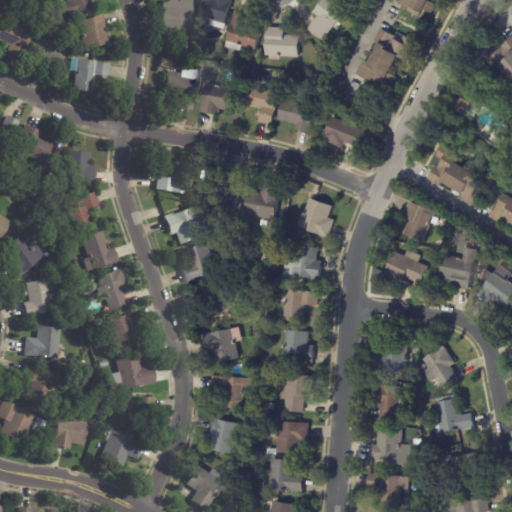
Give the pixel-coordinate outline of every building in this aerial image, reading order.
[(89,0),(93,11),(64,20),(57,0),(89,0)] [(192,0),(191,22),(173,20),(173,25),(167,25),(167,20),(160,19),(160,0),(192,0)] [(233,0),(225,30),(211,26),(212,21),(197,17),(201,0),(233,0)] [(338,22),(324,42),(309,30),(319,17),(315,14),(325,0),(329,0),(346,12),(338,22)] [(433,0),(432,3),(438,6),(433,15),(427,12),(425,15),(411,8),(410,10),(397,3),(398,0),(433,0)] [(237,12),(251,15),(248,28),(263,32),(257,51),(243,48),(242,52),(227,48),(236,12),(237,12)] [(102,16),(105,29),(101,30),(103,35),(105,34),(108,44),(84,51),(76,23),(101,15),(102,16)] [(16,58),(6,52),(9,47),(0,42),(0,26),(3,20),(20,28),(23,22),(34,27),(18,59),(16,58)] [(76,38),(66,42),(63,31),(73,27),(77,38),(76,38)] [(271,29),(286,29),(286,37),(301,37),(300,58),(268,57),(269,29),(271,29)] [(387,32),(403,42),(406,37),(417,44),(413,51),(410,49),(394,77),(398,79),(390,93),(357,75),(382,30),(387,32)] [(511,77),(502,65),(501,66),(493,56),(489,59),(485,53),(499,42),(502,45),(511,36),(511,77)] [(37,65),(26,60),(37,37),(66,50),(57,70),(44,64),(43,67),(37,65)] [(179,50),(187,51),(187,59),(177,58),(178,50),(179,50)] [(109,65),(107,80),(95,78),(92,94),(72,91),(75,72),(69,72),(71,60),(109,65)] [(193,112),(176,110),(178,96),(164,94),(167,73),(182,74),(183,69),(197,71),(193,112)] [(283,74),(288,78),(284,82),(279,78),(283,74)] [(207,84),(238,90),(234,113),(221,110),(220,118),(201,114),(207,84)] [(271,126),(261,124),(264,111),(247,107),(251,88),(281,94),(275,127),(271,126)] [(307,134),(297,132),(298,126),(279,122),(284,99),(299,103),(301,95),(320,99),(312,135),(307,134)] [(456,106),(461,97),(471,103),(466,112),(456,106)] [(8,117),(19,123),(2,156),(0,155),(0,128),(6,117),(8,117)] [(367,132),(360,149),(345,143),(342,149),(324,142),(334,119),(367,132)] [(27,127),(41,133),(39,139),(52,145),(44,163),(24,155),(22,160),(11,156),(25,126),(27,127)] [(472,170),(476,172),(479,166),(490,173),(481,188),(483,189),(473,206),(461,199),(464,194),(444,182),(441,186),(429,179),(437,165),(440,167),(444,160),(438,156),(445,143),(454,147),(452,150),(462,156),(459,162),(472,170)] [(94,167),(93,186),(59,184),(59,170),(64,170),(65,152),(89,154),(89,166),(94,167)] [(196,169),(192,196),(155,189),(158,176),(170,178),(172,164),(174,165),(174,161),(193,164),(192,169),(196,169)] [(230,176),(242,178),(240,195),(243,195),(240,210),(237,209),(236,210),(207,206),(210,186),(227,188),(229,176),(230,176)] [(276,185),(282,186),(277,220),(246,215),(250,191),(262,193),(263,183),(276,185)] [(300,186),(310,191),(307,198),(296,193),(300,186)] [(511,222),(506,219),(502,224),(490,217),(499,203),(502,204),(509,193),(511,194),(511,192),(511,222)] [(94,194),(98,207),(86,211),(91,228),(72,234),(62,204),(94,193),(94,194)] [(333,227),(329,237),(296,225),(300,213),(305,215),(312,198),(334,207),(330,218),(336,220),(333,227)] [(436,212),(425,241),(405,234),(411,219),(405,217),(411,201),(437,211),(436,212)] [(168,228),(164,216),(198,206),(202,218),(197,219),(202,237),(180,244),(176,233),(170,235),(168,228)] [(33,212),(39,209),(42,216),(36,218),(33,212)] [(0,216),(10,223),(0,240),(0,216)] [(113,250),(117,263),(87,273),(83,261),(87,260),(81,239),(102,233),(107,250),(113,248),(113,250)] [(16,280),(4,264),(9,260),(3,251),(22,236),(31,248),(35,245),(45,258),(16,280)] [(186,281),(182,268),(194,265),(189,249),(208,243),(213,260),(224,256),(230,274),(210,280),(209,275),(186,282),(186,281)] [(311,267),(310,278),(299,277),(299,281),(285,279),(287,261),(294,262),(296,245),(313,247),(311,267)] [(469,290),(453,287),(455,281),(442,278),(446,255),(463,258),(464,247),(479,250),(472,290),(469,290)] [(486,255),(490,247),(495,250),(491,258),(486,255)] [(419,283),(410,279),(408,284),(387,274),(397,252),(407,256),(409,250),(423,256),(420,262),(430,267),(423,284),(419,283)] [(511,272),(511,277),(510,281),(511,282),(511,302),(508,308),(496,299),(491,305),(479,295),(487,285),(481,280),(490,268),(496,272),(501,265),(511,272)] [(59,279),(58,276),(53,278),(50,271),(61,266),(65,276),(59,279)] [(124,290),(122,291),(127,307),(110,313),(105,301),(101,303),(96,290),(101,288),(97,279),(120,270),(127,289),(124,290)] [(58,312),(26,318),(23,305),(29,304),(26,285),(37,283),(35,276),(43,274),(45,281),(47,281),(51,301),(56,300),(58,312)] [(86,290),(76,294),(73,285),(83,281),(86,290)] [(233,290),(241,311),(203,325),(197,309),(205,307),(204,303),(195,306),(192,295),(231,281),(233,290)] [(292,290),(307,291),(306,322),(282,320),(283,314),(286,314),(286,302),(282,302),(282,289),(292,290)] [(136,314),(142,331),(135,333),(139,344),(117,352),(111,334),(105,336),(101,325),(135,313),(136,314)] [(23,357),(25,338),(36,339),(37,327),(60,329),(59,345),(65,345),(64,360),(23,357)] [(241,329),(243,341),(237,342),(240,359),(218,364),(215,352),(209,353),(205,335),(240,328),(241,329)] [(305,351),(304,363),(285,361),(287,331),(306,332),(305,351)] [(380,369),(381,353),(386,353),(387,340),(411,341),(410,360),(415,360),(414,373),(380,370),(380,369)] [(99,344),(101,350),(96,351),(93,345),(98,343),(99,344)] [(455,366),(452,367),(461,381),(453,386),(455,393),(448,394),(447,390),(446,391),(438,380),(434,383),(426,372),(431,369),(425,360),(446,346),(458,363),(455,366)] [(152,371),(155,386),(115,394),(111,376),(118,375),(115,361),(138,357),(141,370),(152,368),(152,371)] [(108,368),(100,370),(99,363),(107,361),(108,368)] [(76,369),(76,362),(84,363),(83,370),(76,369)] [(21,375),(25,366),(56,377),(45,407),(26,400),(32,384),(20,380),(21,375)] [(292,375),(312,376),(310,396),(305,396),(304,413),(286,412),(287,400),(280,400),(281,385),(288,385),(289,374),(292,375)] [(228,378),(255,379),(255,391),(246,391),(245,409),(225,408),(226,391),(213,390),(214,377),(228,378)] [(380,421),(381,405),(376,405),(377,385),(401,387),(400,399),(414,400),(412,424),(380,422),(380,421)] [(474,415),(476,428),(442,434),(436,404),(437,403),(436,399),(456,395),(459,413),(473,411),(474,415)] [(154,400),(154,412),(143,412),(142,430),(120,430),(121,410),(115,410),(115,398),(154,399),(154,400)] [(0,408),(3,402),(34,417),(20,446),(0,435),(0,433),(5,423),(0,420),(0,408)] [(63,450),(51,448),(58,414),(68,416),(67,420),(87,424),(83,448),(71,445),(69,451),(63,450)] [(209,430),(212,418),(241,424),(235,454),(212,449),(214,437),(208,436),(209,430)] [(42,435),(32,431),(38,419),(47,424),(42,435)] [(310,426),(309,442),(302,442),(301,454),(278,453),(279,434),(274,434),(275,421),(310,424),(310,426)] [(405,462),(371,459),(372,445),(378,446),(380,429),(401,430),(401,427),(410,428),(407,462),(405,462)] [(144,446),(137,462),(127,458),(122,469),(100,460),(107,443),(102,441),(107,430),(111,432),(112,431),(144,444),(144,446)] [(479,458),(484,484),(457,489),(451,458),(478,453),(479,458)] [(303,481),(302,494),(270,491),(272,458),(296,460),(294,476),(304,477),(303,481)] [(415,470),(416,461),(423,461),(423,470),(415,470)] [(227,478),(205,511),(190,501),(195,492),(185,485),(198,465),(211,473),(214,469),(227,478)] [(370,489),(371,474),(409,478),(408,491),(402,490),(400,508),(380,506),(381,490),(370,489)] [(217,511),(230,497),(247,511),(217,511)] [(488,499),(490,511),(457,511),(456,504),(488,498),(488,499)] [(272,511),(274,501),(297,506),(296,511),(272,511)]
